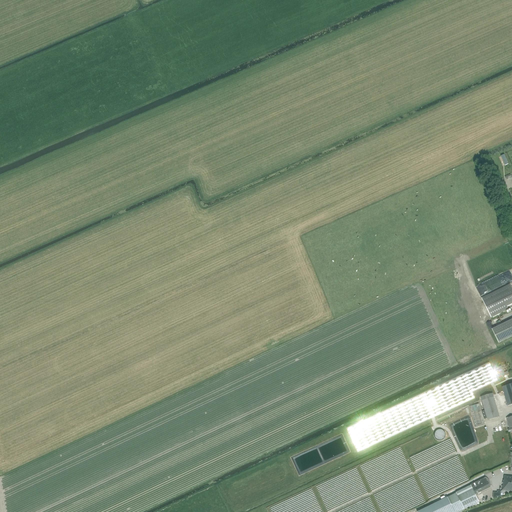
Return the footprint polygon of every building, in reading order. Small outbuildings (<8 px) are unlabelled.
[(511,287),(510,284),(482,298),(491,318),(511,307),(511,287)] [(511,319),(492,329),(499,343),(511,336),(511,319)] [(423,393),(434,417),(474,398),(472,392),(497,381),(492,370),(489,363),(423,393)] [(501,366),(498,368),(502,377),(508,374),(507,371),(504,373),(501,366)] [(508,406),(511,404),(511,384),(502,387),(508,406)] [(423,393),(347,428),(358,452),(431,418),(434,417),(423,393)] [(488,420),(500,417),(493,393),(481,397),(485,411),(482,411),(484,419),(487,418),(488,420)] [(480,426),(485,424),(479,404),(470,407),(476,427),(480,426)] [(436,439),(437,440),(439,441),(441,441),(443,440),(445,438),(445,436),(445,434),(444,432),(443,431),(441,430),(439,430),(437,431),(435,433),(434,435),(435,437),(436,439)] [(504,480),(503,490),(511,490),(511,476),(505,476),(504,480)] [(417,511),(458,511),(479,502),(475,495),(491,487),(488,482),(485,477),(476,482),(477,483),(472,485),(474,489),(473,489),(471,485),(456,493),(457,493),(417,511)]
